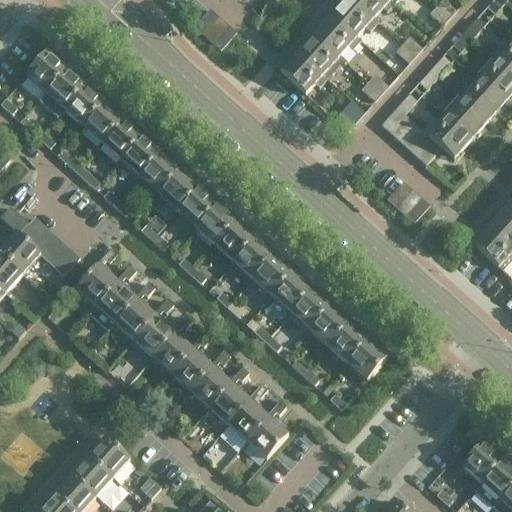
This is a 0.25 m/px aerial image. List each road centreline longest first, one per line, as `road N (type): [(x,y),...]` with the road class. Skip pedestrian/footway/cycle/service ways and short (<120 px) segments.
road 1 (tertiary): [(488,353),(100,0)]
road 2 (residential): [(349,511),(488,353)]
